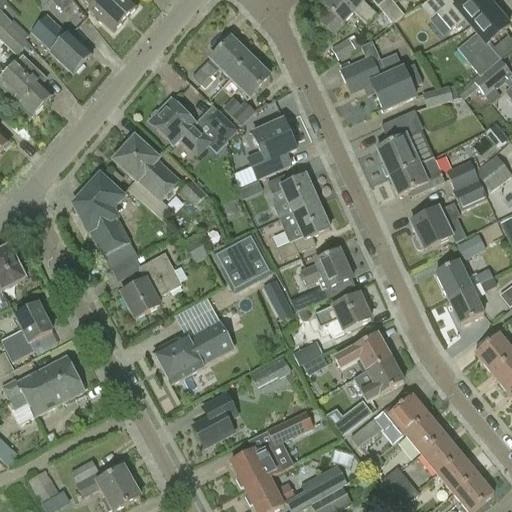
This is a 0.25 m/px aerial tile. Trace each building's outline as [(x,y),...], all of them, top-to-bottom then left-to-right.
[(127,0),(79,0),(90,10),(88,12),(113,36),(138,10),(127,0)] [(333,0),(324,9),(329,14),(318,25),(333,38),(354,16),(367,28),(377,18),(358,0),(333,0)] [(403,18),(389,0),(378,10),(382,15),(392,26),(392,27),(403,18)] [(483,0),(466,0),(456,9),(448,0),(432,0),(421,9),(431,22),(436,17),(449,33),(463,21),(469,29),(491,10),(483,0)] [(469,29),(476,37),(457,53),(478,78),(457,95),(462,102),(477,90),(481,95),(490,88),(492,89),(510,75),(500,63),(499,63),(486,48),(508,30),(491,10),(469,29)] [(0,43),(16,60),(28,47),(24,43),(29,38),(13,23),(11,25),(0,13),(0,43)] [(70,38),(69,39),(46,18),(29,36),(52,57),(51,58),(72,78),(91,58),(70,38)] [(353,38),(330,52),(337,64),(360,50),(353,38)] [(230,41),(209,64),(191,81),(199,89),(209,80),(210,81),(219,73),(218,72),(219,71),(230,82),(251,61),(230,41)] [(366,63),(340,75),(351,97),(371,87),(383,114),(414,99),(411,91),(422,86),(414,69),(403,74),(388,81),(380,64),(377,58),(371,46),(360,51),(366,63)] [(22,61),(7,78),(0,71),(0,91),(32,122),(53,99),(42,88),(46,84),(22,61)] [(270,79),(251,61),(230,82),(241,91),(239,93),(249,102),(270,79)] [(426,112),(452,105),(452,104),(458,102),(455,90),(449,91),(449,90),(422,96),(426,112)] [(242,131),(256,117),(244,105),(240,110),(232,102),(223,112),(242,131)] [(151,120),(152,123),(149,126),(172,150),(179,143),(197,160),(212,145),(219,137),(228,145),(238,134),(212,109),(195,127),(171,103),(160,115),(156,115),(151,120)] [(376,152),(389,181),(419,169),(418,168),(405,139),(418,134),(410,116),(378,130),(385,148),(376,152)] [(248,163),(257,183),(291,168),(286,158),(296,154),(283,124),(252,138),(260,157),(248,163)] [(497,152),(508,143),(496,128),(485,137),(497,152)] [(0,155),(10,145),(0,135),(0,155)] [(159,205),(178,186),(156,166),(157,165),(133,143),(113,165),(136,186),(137,185),(159,205)] [(495,159),(475,176),(491,196),(511,179),(495,159)] [(432,162),(418,168),(419,169),(389,182),(397,199),(412,193),(414,199),(443,185),(432,162)] [(454,196),(478,185),(469,165),(445,176),(454,196)] [(315,195),(313,195),(305,178),(288,186),(284,178),(267,185),(273,197),(272,197),(275,205),(271,208),(278,223),(318,205),(317,204),(318,202),(315,195)] [(137,261),(130,247),(116,223),(117,222),(112,213),(123,201),(99,179),(73,209),(89,237),(90,236),(111,275),(137,261)] [(205,198),(191,184),(179,196),(193,210),(205,198)] [(478,185),(454,196),(452,196),(461,216),(487,204),(478,185)] [(318,205),(278,223),(289,246),(276,252),(281,263),(315,248),(312,241),(330,232),(323,217),(324,215),(321,208),(319,208),(318,205)] [(419,255),(423,254),(451,241),(444,227),(460,220),(454,207),(438,214),(437,212),(409,225),(416,239),(412,240),(411,244),(415,253),(419,255)] [(511,254),(511,253),(511,221),(499,228),(511,254)] [(211,258),(233,299),(273,277),(251,236),(211,258)] [(478,238),(456,250),(464,265),(486,253),(478,238)] [(208,261),(207,258),(199,242),(185,250),(195,268),(208,261)] [(0,316),(10,311),(2,295),(26,283),(9,250),(0,254),(0,316)] [(319,284),(321,290),(292,303),(298,316),(327,303),(323,295),(327,293),(328,294),(352,283),(351,280),(352,278),(349,271),(346,270),(339,255),(315,266),(317,270),(301,277),(307,289),(319,284)] [(139,271),(146,284),(122,297),(136,323),(161,310),(157,303),(183,289),(165,257),(139,271)] [(475,278),(466,282),(459,266),(435,276),(447,302),(492,282),(488,273),(476,279),(475,278)] [(492,282),(447,302),(459,328),(483,318),(475,301),(484,297),(483,295),(496,290),(492,282)] [(511,289),(499,299),(509,311),(511,308),(511,289)] [(320,331),(327,327),(333,340),(370,323),(358,297),(314,317),(320,331)] [(291,319),(285,304),(269,310),(276,325),(291,319)] [(16,321),(22,334),(1,344),(12,367),(34,356),(29,347),(54,335),(40,308),(16,321)] [(234,352),(220,327),(189,344),(186,338),(154,356),(171,388),(204,370),(203,369),(234,352)] [(492,377),(511,360),(511,355),(497,337),(474,356),(492,377)] [(368,375),(390,363),(377,340),(336,363),(342,374),(361,363),(368,375)] [(315,346),(292,358),(299,371),(322,359),(315,346)] [(0,357),(0,380),(13,374),(3,355),(0,357)] [(511,360),(492,377),(508,397),(511,393),(511,360)] [(66,361),(17,387),(15,383),(0,390),(9,406),(22,395),(41,385),(55,411),(84,396),(66,361)] [(277,381),(278,383),(292,376),(286,365),(285,365),(283,362),(264,371),(267,376),(253,384),(257,391),(277,381)] [(368,375),(354,383),(367,406),(403,386),(390,363),(368,375)] [(22,395),(9,406),(13,414),(11,415),(19,430),(35,421),(55,411),(41,385),(22,395)] [(214,420),(193,432),(205,452),(233,437),(227,425),(237,420),(226,399),(203,412),(203,413),(208,410),(214,420)] [(410,400),(388,418),(405,439),(427,420),(410,400)] [(339,441),(371,417),(362,405),(342,421),(336,414),(324,421),(339,441)] [(273,451),(313,432),(305,415),(265,434),(273,451)] [(445,442),(427,420),(405,439),(423,461),(445,442)] [(349,442),(359,454),(373,443),(372,441),(381,434),(377,429),(372,423),(349,442)] [(0,448),(9,437),(0,429),(0,448)] [(461,461),(445,442),(423,461),(439,480),(461,461)] [(269,482),(282,475),(268,448),(256,455),(254,452),(231,464),(239,480),(235,482),(241,493),(244,491),(245,493),(269,481),(269,482)] [(477,481),(461,461),(439,480),(454,499),(477,481)] [(102,485),(98,477),(91,464),(70,476),(84,502),(101,493),(106,502),(103,504),(107,511),(123,511),(140,503),(124,473),(102,485)] [(347,488),(346,486),(336,468),(300,489),(303,496),(302,496),(309,509),(342,491),(347,488)] [(397,472),(383,483),(391,493),(405,481),(397,472)] [(40,502),(58,491),(47,473),(29,483),(40,502)] [(245,493),(248,498),(245,500),(250,510),(253,508),(255,511),(278,511),(284,509),(282,507),(295,500),(289,488),(276,494),(269,482),(269,481),(245,493)] [(405,481),(391,493),(398,501),(412,489),(405,481)] [(477,481),(454,499),(465,511),(477,511),(493,499),(477,481)] [(419,498),(412,489),(398,501),(405,509),(419,498)] [(344,511),(352,508),(342,491),(309,509),(310,511),(344,511)] [(45,507),(47,511),(60,511),(73,505),(67,494),(45,507)]
